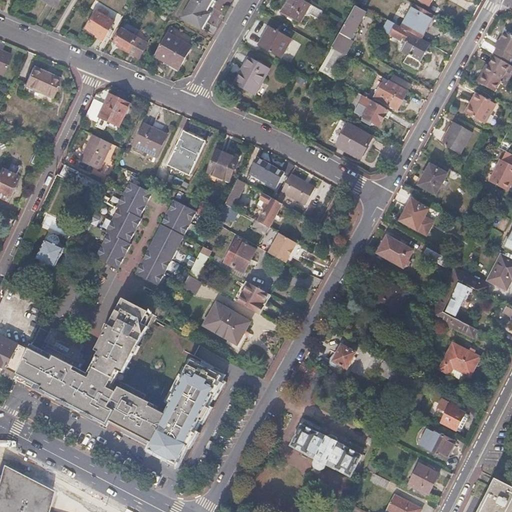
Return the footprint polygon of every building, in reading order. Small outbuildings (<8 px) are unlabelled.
[(216,1),(214,0),(191,0),(182,18),(200,28),(216,1)] [(309,2),(305,0),(287,0),(281,11),(298,21),(309,2)] [(432,16),(413,5),(401,27),(420,37),(432,16)] [(353,7),(345,22),(331,48),(345,56),(352,42),(349,40),(363,13),(353,7)] [(113,22),(96,12),(87,28),(97,34),(98,36),(101,38),(104,38),(113,22)] [(401,38),(406,41),(401,51),(407,54),(403,63),(415,69),(429,42),(420,37),(401,27),(386,19),(381,29),(400,40),(401,38)] [(288,38),(268,27),(258,46),(278,57),(288,38)] [(118,28),(111,39),(119,43),(117,46),(136,56),(144,43),(118,28)] [(496,46),(497,47),(493,54),(495,55),(510,64),(511,59),(511,33),(505,30),(496,46)] [(190,47),(167,34),(155,56),(178,68),(190,47)] [(146,44),(144,43),(136,56),(138,58),(146,44)] [(330,74),(337,54),(328,50),(320,70),(330,74)] [(1,54),(0,53),(0,74),(2,75),(10,56),(2,52),(1,54)] [(510,64),(495,55),(491,63),(480,83),(496,91),(501,82),(506,85),(511,74),(511,64),(510,64)] [(266,67),(247,57),(233,82),(252,93),(266,67)] [(491,63),(489,61),(478,81),(480,83),(491,63)] [(62,79),(34,67),(24,89),(51,102),(62,79)] [(394,75),(390,81),(408,90),(411,84),(394,75)] [(386,87),(393,92),(390,97),(393,99),(390,105),(398,110),(408,91),(408,90),(390,81),(390,80),(386,87)] [(473,100),(475,101),(468,114),(485,123),(496,104),(477,93),(473,100)] [(364,96),(355,113),(363,118),(362,120),(370,124),(372,121),(380,126),(385,116),(388,118),(391,112),(388,111),(389,109),(364,96)] [(116,101),(109,97),(99,117),(119,127),(129,107),(126,106),(126,101),(118,98),(116,101)] [(99,113),(104,103),(94,99),(90,109),(99,113)] [(475,101),(473,100),(466,113),(468,114),(475,101)] [(371,135),(347,122),(335,143),(360,156),(371,135)] [(473,133),(455,122),(443,144),(461,154),(473,133)] [(167,134),(144,124),(134,145),(157,155),(167,134)] [(205,141),(183,131),(167,164),(188,174),(205,141)] [(103,169),(113,139),(91,132),(80,161),(103,169)] [(237,159),(217,150),(206,171),(226,180),(237,159)] [(284,171),(258,158),(250,175),(276,188),(284,171)] [(511,165),(502,160),(497,168),(490,181),(509,191),(511,185),(511,165)] [(448,174),(431,164),(419,185),(436,195),(448,174)] [(64,165),(59,174),(74,181),(78,172),(64,165)] [(0,196),(6,200),(17,177),(1,169),(0,170),(0,196)] [(316,188),(292,174),(282,192),(306,205),(316,188)] [(120,206),(122,207),(109,231),(110,232),(97,258),(106,262),(142,186),(133,182),(120,206)] [(243,187),(236,183),(225,204),(232,207),(243,187)] [(155,193),(142,186),(106,262),(120,269),(133,244),(131,243),(144,219),(142,218),(155,193)] [(268,204),(266,209),(259,222),(270,228),(282,204),(263,193),(260,200),(262,201),(268,204)] [(193,209),(176,200),(137,273),(156,283),(193,209)] [(429,209),(413,200),(401,220),(427,235),(435,222),(425,217),(429,209)] [(232,207),(225,204),(218,218),(228,223),(230,218),(235,221),(239,211),(232,207)] [(198,212),(193,209),(156,283),(159,285),(198,212)] [(259,222),(256,220),(252,229),(265,236),(270,228),(259,222)] [(297,243),(280,233),(269,252),(285,262),(297,243)] [(413,251),(388,236),(378,252),(404,267),(413,251)] [(257,249),(237,239),(226,261),(233,265),(232,266),(244,273),(257,249)] [(65,249),(46,240),(37,258),(56,268),(65,249)] [(427,247),(422,254),(445,267),(450,260),(427,247)] [(76,252),(71,250),(67,256),(73,259),(76,252)] [(209,257),(200,253),(189,274),(198,279),(209,257)] [(511,260),(502,255),(490,281),(507,289),(511,279),(511,260)] [(455,269),(451,276),(459,280),(486,294),(490,286),(462,272),(455,269)] [(189,274),(183,287),(197,295),(203,282),(198,279),(189,274)] [(459,280),(451,276),(439,300),(447,305),(458,282),(459,280)] [(250,278),(238,303),(261,314),(273,289),(250,278)] [(381,298),(379,296),(375,304),(377,305),(376,307),(393,317),(405,297),(407,299),(409,295),(389,283),(381,298)] [(469,290),(460,285),(447,312),(456,316),(469,290)] [(128,300),(124,298),(118,309),(122,312),(128,300)] [(122,312),(118,309),(97,350),(100,351),(93,366),(95,367),(92,374),(90,377),(87,376),(71,407),(84,413),(88,413),(90,412),(143,308),(128,300),(122,312)] [(447,305),(439,300),(431,317),(439,321),(443,313),(444,311),(447,305)] [(250,321),(216,303),(203,326),(237,345),(250,321)] [(150,311),(143,308),(90,412),(91,411),(92,410),(104,416),(101,422),(108,426),(115,413),(117,414),(132,386),(116,378),(121,370),(125,372),(149,325),(144,323),(150,311)] [(155,314),(150,311),(144,323),(149,325),(155,314)] [(478,330),(443,313),(439,321),(474,338),(478,330)] [(43,353),(40,351),(28,375),(26,380),(27,383),(28,385),(36,389),(37,387),(43,390),(68,336),(53,328),(46,341),(49,342),(45,350),(43,353)] [(85,344),(68,336),(43,390),(42,392),(65,404),(81,373),(80,372),(81,369),(86,360),(82,358),(85,354),(81,352),(85,344)] [(1,342),(0,341),(0,366),(17,375),(30,350),(4,338),(1,342)] [(481,357),(453,343),(440,369),(450,374),(453,368),(471,377),(481,357)] [(33,344),(30,350),(17,375),(16,379),(28,385),(27,383),(26,380),(28,375),(40,351),(43,353),(45,350),(33,344)] [(357,353),(343,345),(334,362),(348,370),(357,353)] [(187,373),(183,382),(189,385),(184,394),(207,407),(217,387),(215,386),(218,380),(220,381),(223,375),(213,370),(214,368),(204,363),(203,365),(192,360),(186,372),(187,373)] [(318,369),(309,365),(301,378),(310,383),(318,369)] [(81,373),(82,373),(67,405),(71,407),(87,376),(90,377),(92,374),(82,369),(81,373)] [(159,406),(146,399),(129,432),(153,444),(151,449),(154,451),(168,424),(184,394),(189,385),(183,382),(166,413),(157,409),(159,406)] [(147,394),(132,386),(117,414),(123,417),(122,420),(119,419),(116,425),(129,432),(146,399),(145,398),(147,394)] [(207,407),(184,394),(168,424),(191,437),(207,407)] [(439,407),(447,411),(442,422),(461,432),(470,415),(459,410),(461,405),(453,401),(451,404),(443,400),(439,407)] [(191,437),(168,424),(154,451),(177,463),(187,444),(185,443),(188,436),(191,438),(191,437)] [(302,425),(291,446),(307,454),(306,455),(315,459),(314,462),(315,468),(320,470),(326,469),(327,466),(336,470),(336,469),(352,477),(362,456),(347,448),(347,447),(338,442),(339,441),(337,437),(331,434),(327,435),(327,436),(318,431),(317,433),(302,425)] [(435,432),(430,429),(421,446),(426,449),(447,460),(456,442),(436,431),(435,432)] [(439,474),(420,464),(410,484),(429,495),(439,474)] [(4,465),(0,478),(0,511),(47,511),(52,490),(4,465)] [(369,465),(367,470),(378,475),(380,470),(369,465)] [(375,475),(373,481),(386,487),(389,482),(375,475)] [(491,487),(494,488),(488,501),(508,511),(511,511),(511,487),(495,479),(491,487)] [(494,488),(491,487),(478,511),(508,511),(488,501),(494,488)] [(416,511),(418,508),(394,495),(386,510),(389,511),(416,511)]
